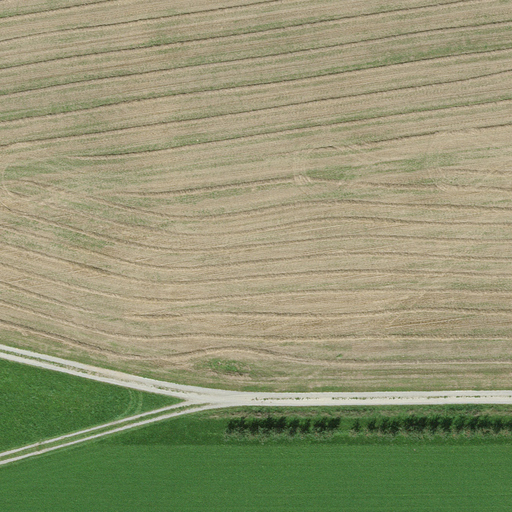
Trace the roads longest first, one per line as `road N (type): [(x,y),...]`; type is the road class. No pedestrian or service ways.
road 1 (track): [(511,396),(227,395)]
road 2 (track): [(227,395),(0,459)]
road 3 (track): [(0,346),(227,395)]
